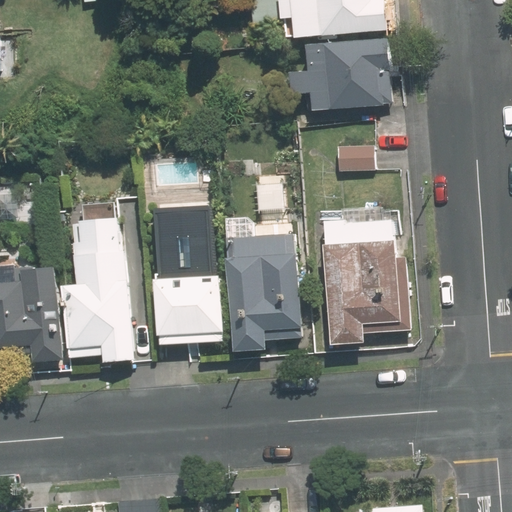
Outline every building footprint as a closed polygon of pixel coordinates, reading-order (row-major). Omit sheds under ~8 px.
[(395,0),(257,0),(259,22),(296,20),(297,34),(398,27),(395,0)] [(0,70),(11,70),(10,35),(2,35),(1,18),(0,17),(0,70)] [(401,36),(318,42),(320,68),(302,70),(304,91),(323,89),(324,109),(393,104),(391,72),(403,71),(401,36)] [(378,142),(342,142),(342,170),(378,170),(378,142)] [(227,197),(156,199),(161,339),(232,336),(227,197)] [(148,359),(141,231),(128,231),(127,216),(96,218),(97,236),(86,237),(88,281),(76,282),(80,345),(112,343),(113,361),(148,359)] [(415,218),(330,221),(336,344),(374,342),(373,322),(404,321),(404,327),(419,327),(415,218)] [(310,255),(242,255),(242,348),(275,348),(275,336),(310,336),(310,255)] [(73,357),(69,261),(35,263),(36,279),(0,280),(0,316),(4,316),(6,347),(42,345),(43,358),(73,357)] [(170,511),(170,498),(124,500),(125,511),(170,511)] [(438,511),(438,502),(367,506),(367,511),(438,511)]
